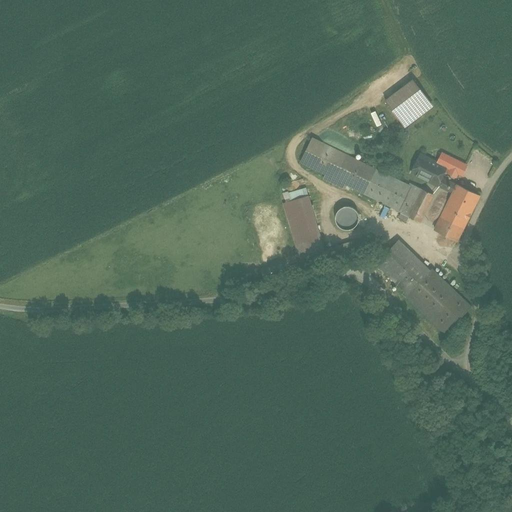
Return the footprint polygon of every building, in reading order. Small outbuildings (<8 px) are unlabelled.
[(378,100),(396,88),(392,82),(374,93),(378,100)] [(414,82),(387,101),(406,127),(432,107),(414,82)] [(339,103),(326,112),(330,117),(343,108),(339,103)] [(344,110),(331,117),(333,122),(347,115),(344,110)] [(355,190),(421,222),(434,196),(411,184),(410,188),(313,141),(302,163),(325,174),(322,180),(353,194),(355,190)] [(422,153),(411,175),(439,188),(443,178),(448,169),(437,164),(438,161),(422,153)] [(438,161),(437,164),(448,169),(450,170),(449,174),(458,179),(459,176),(463,177),(468,165),(442,153),(438,161)] [(457,185),(443,178),(439,188),(453,194),(457,185)] [(453,194),(435,230),(457,241),(479,195),(457,185),(453,194)] [(310,197),(285,204),(300,257),(325,250),(310,197)] [(358,215),(356,211),(353,208),(349,206),(345,206),(341,207),(338,209),(335,212),(334,216),(334,220),(335,224),(337,227),(341,230),(345,231),(349,230),(352,229),(356,226),(358,223),(359,219),(358,215)] [(402,241),(379,264),(408,293),(406,296),(443,334),(471,306),(435,269),(432,272),(402,241)]
